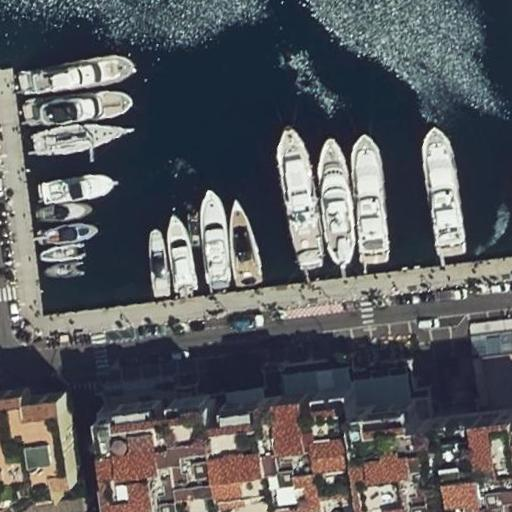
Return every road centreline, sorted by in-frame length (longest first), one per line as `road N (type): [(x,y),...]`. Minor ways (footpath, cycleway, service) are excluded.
road 1 (residential): [(85,358),(511,298)]
road 2 (residential): [(104,511),(85,358)]
road 3 (residential): [(0,295),(3,331),(25,360),(85,358)]
